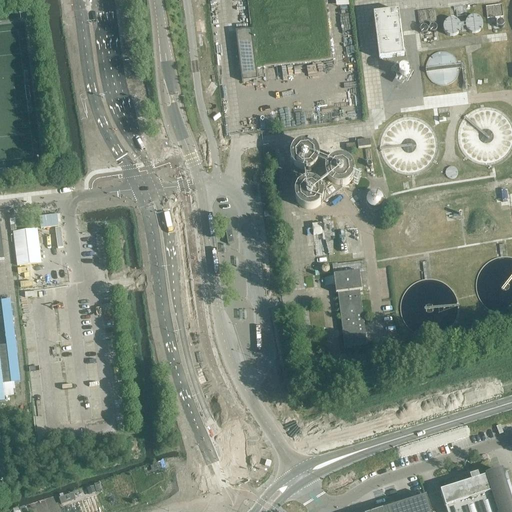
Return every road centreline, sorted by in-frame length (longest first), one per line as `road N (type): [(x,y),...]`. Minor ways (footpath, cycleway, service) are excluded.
road 1 (tertiary): [(77,0),(94,94),(141,190),(176,373),(219,489)]
road 2 (tertiary): [(238,483),(184,346),(165,211),(118,108),(100,0)]
road 3 (tertiary): [(511,402),(238,483)]
road 4 (tertiary): [(299,481),(511,404)]
road 5 (unclassified): [(511,440),(372,486),(323,511)]
